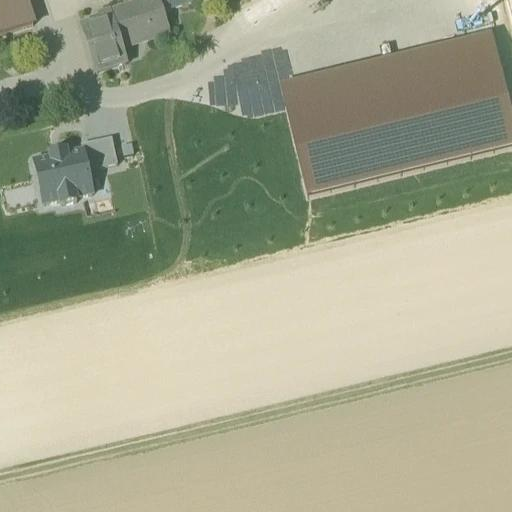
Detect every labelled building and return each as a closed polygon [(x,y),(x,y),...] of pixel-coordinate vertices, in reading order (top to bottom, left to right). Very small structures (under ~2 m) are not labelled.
[(33,28),(23,0),(0,0),(0,16),(7,37),(33,28)] [(82,31),(95,73),(124,64),(121,52),(152,43),(154,44),(171,38),(164,16),(158,0),(157,0),(101,18),(103,24),(82,31)] [(157,0),(158,0),(164,16),(202,4),(200,0),(156,0),(157,0)] [(234,0),(200,0),(202,4),(203,10),(234,0)] [(490,39),(280,91),(286,114),(496,63),(490,39)] [(126,53),(129,63),(144,58),(141,48),(126,53)] [(511,129),(496,63),(286,114),(307,202),(511,152),(511,129)] [(124,64),(95,73),(96,77),(126,68),(124,64)] [(111,143),(80,150),(82,156),(83,156),(88,176),(117,170),(111,143)] [(50,163),(34,167),(43,210),(60,206),(61,210),(77,207),(76,203),(93,199),(88,176),(83,156),(82,156),(66,159),(50,163)]
